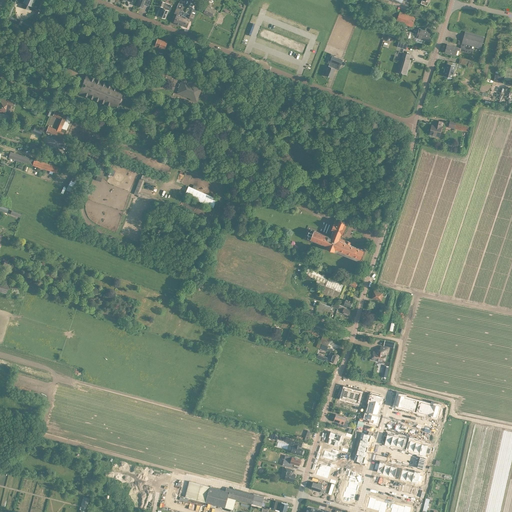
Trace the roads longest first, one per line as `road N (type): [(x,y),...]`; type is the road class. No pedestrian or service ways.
road 1 (unclassified): [(414,125),(93,0)]
road 2 (unclassified): [(337,378),(414,125)]
road 3 (track): [(353,331),(398,341),(395,384),(452,399),(456,416),(511,427)]
road 4 (residential): [(337,378),(387,398),(356,510)]
road 5 (unclassified): [(414,125),(450,2)]
road 6 (unclassified): [(299,494),(337,378)]
